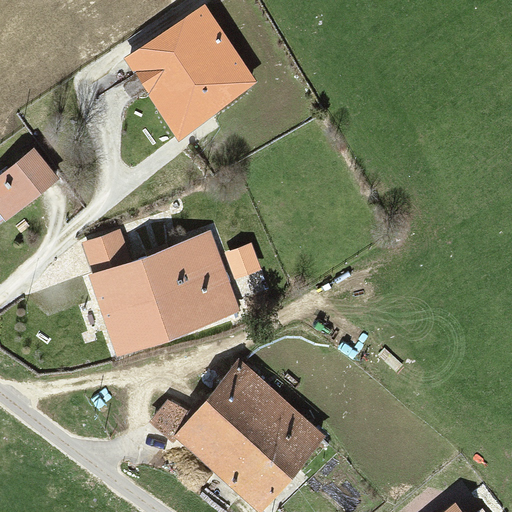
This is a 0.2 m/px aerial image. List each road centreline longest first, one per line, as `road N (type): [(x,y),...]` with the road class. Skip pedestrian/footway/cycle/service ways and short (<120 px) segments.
road 1 (unknown): [(0,291),(160,152)]
road 2 (unclassified): [(0,393),(159,511)]
